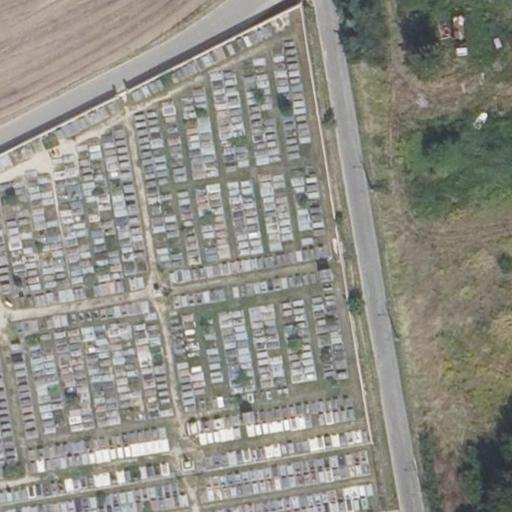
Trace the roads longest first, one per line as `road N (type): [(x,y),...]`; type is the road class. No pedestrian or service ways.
road 1 (unclassified): [(325,0),(412,511)]
road 2 (unclassified): [(254,0),(119,77),(0,132)]
